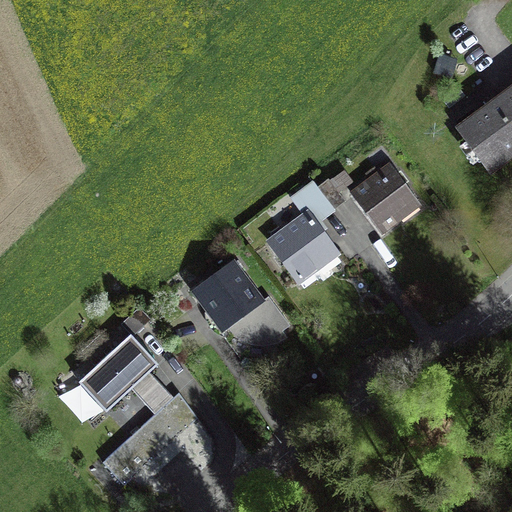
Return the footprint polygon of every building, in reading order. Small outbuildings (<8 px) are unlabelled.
[(511,87),(454,130),(484,170),(502,156),(507,162),(511,158),(511,87)] [(388,167),(351,195),(380,234),(398,221),(394,215),(413,200),(388,167)] [(304,197),(321,220),(329,214),(338,207),(344,203),(327,180),(304,197)] [(311,263),(331,249),(306,216),(284,232),(277,229),(270,234),(271,241),(268,243),(297,283),(316,269),(311,263)] [(192,292),(223,333),(233,325),(240,334),(250,338),(261,340),(271,338),(280,333),(288,327),(267,298),(260,303),(230,263),(192,292)] [(105,414),(156,366),(129,337),(77,384),(105,414)] [(196,420),(177,394),(101,464),(122,487),(196,420)]
